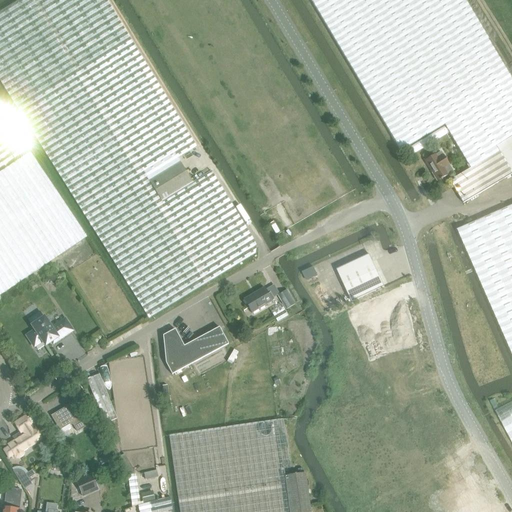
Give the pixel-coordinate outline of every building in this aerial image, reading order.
[(39,0),(18,0),(0,11),(0,81),(149,318),(255,254),(256,245),(211,171),(192,182),(160,201),(147,178),(178,160),(177,159),(196,147),(105,0),(42,0),(40,1),(39,0)] [(445,126),(470,169),(498,153),(495,148),(511,137),(511,81),(488,40),(463,0),(310,0),(391,135),(401,150),(445,126)] [(0,167),(30,147),(0,102),(0,167)] [(511,137),(495,148),(498,153),(511,175),(511,137)] [(30,151),(0,171),(0,300),(1,299),(0,297),(0,295),(87,237),(30,151)] [(442,178),(453,172),(441,152),(435,155),(430,158),(424,161),(437,182),(440,180),(441,181),(443,179),(442,178)] [(427,153),(421,156),(424,161),(430,158),(427,153)] [(463,204),(511,175),(498,153),(470,169),(449,182),(463,204)] [(192,182),(178,160),(147,178),(160,201),(192,182)] [(511,206),(457,231),(511,355),(511,206)] [(369,256),(337,271),(352,302),(384,287),(369,256)] [(314,268),(302,273),(306,282),(318,276),(314,268)] [(45,281),(57,282),(58,275),(46,274),(45,281)] [(267,294),(264,288),(244,300),(252,314),(272,302),(272,301),(274,300),(270,293),(267,294)] [(286,290),(277,295),(286,310),(295,304),(286,290)] [(345,306),(347,299),(341,297),(339,304),(345,306)] [(281,305),(270,312),(277,323),(288,316),(281,305)] [(45,346),(51,342),(53,344),(72,331),(65,320),(51,329),(44,318),(32,326),(35,330),(27,336),(34,347),(42,341),(45,346)] [(219,327),(185,346),(175,329),(163,336),(166,363),(172,375),(228,344),(219,327)] [(99,375),(86,379),(104,426),(117,421),(117,419),(99,375)] [(85,400),(78,386),(68,392),(75,406),(85,400)] [(494,399),(490,401),(494,410),(498,408),(494,399)] [(511,403),(497,412),(511,441),(511,403)] [(88,425),(82,416),(85,415),(80,406),(75,409),(72,404),(51,416),(59,430),(70,423),(73,424),(77,431),(88,425)] [(42,439),(33,424),(31,426),(25,416),(14,423),(20,433),(16,435),(18,439),(8,445),(9,447),(3,450),(8,458),(13,454),(15,458),(19,459),(23,456),(23,453),(22,451),(42,439)] [(289,511),(284,476),(284,469),(290,468),(283,419),(168,435),(177,497),(179,511),(289,511)] [(124,454),(118,457),(127,474),(133,470),(124,454)] [(110,455),(99,459),(101,465),(112,461),(110,455)] [(111,466),(103,469),(106,478),(115,474),(111,466)] [(32,470),(26,474),(29,479),(35,475),(32,470)] [(156,471),(144,474),(145,480),(158,477),(156,471)] [(17,478),(24,489),(32,484),(25,473),(17,478)] [(289,511),(310,511),(304,473),(284,476),(289,511)] [(136,474),(127,475),(132,507),(137,505),(140,505),(136,474)] [(97,490),(92,479),(77,485),(81,496),(97,490)] [(4,507),(3,511),(20,511),(20,509),(19,509),(21,490),(6,489),(4,500),(4,507)] [(152,491),(140,494),(143,504),(155,501),(152,491)] [(137,505),(138,511),(167,511),(165,499),(140,505),(137,505)]
